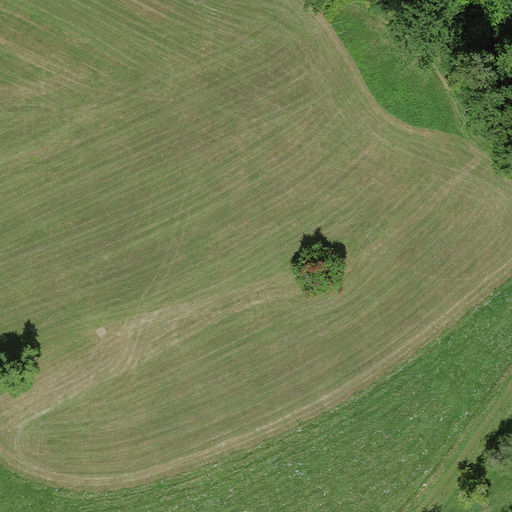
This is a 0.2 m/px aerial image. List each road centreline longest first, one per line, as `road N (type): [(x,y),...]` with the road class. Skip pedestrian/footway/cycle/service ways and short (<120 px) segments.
road 1 (track): [(299,0),(457,102),(511,161)]
road 2 (track): [(511,390),(407,511)]
